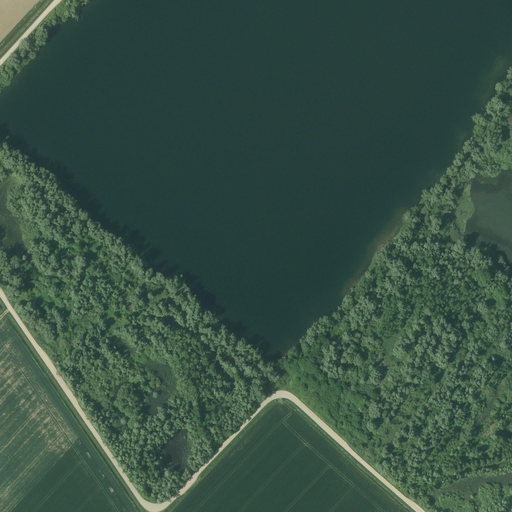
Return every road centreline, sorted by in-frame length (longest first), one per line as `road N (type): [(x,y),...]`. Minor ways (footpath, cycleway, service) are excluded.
road 1 (track): [(438,511),(408,493),(284,367),(150,505),(61,377)]
road 2 (unclassified): [(418,511),(278,394),(161,511)]
road 3 (unclassified): [(140,511),(0,302)]
